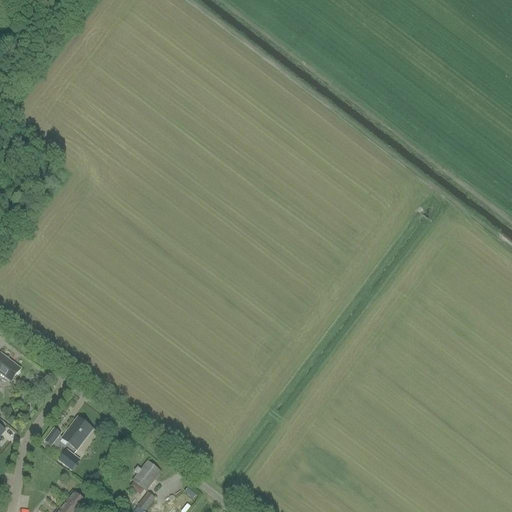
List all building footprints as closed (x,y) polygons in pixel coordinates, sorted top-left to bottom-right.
[(0,375),(10,383),(19,371),(0,356),(0,375)] [(77,452),(92,431),(78,420),(62,440),(77,452)] [(62,435),(55,429),(45,442),(52,447),(62,435)] [(67,450),(59,461),(73,471),(81,460),(67,450)] [(145,493),(160,474),(146,463),(131,482),(145,493)] [(74,493),(67,502),(79,511),(81,511),(88,504),(74,493)] [(137,509),(139,510),(137,511),(145,511),(156,500),(148,494),(147,495),(137,509)] [(79,511),(67,502),(59,511),(60,511),(79,511)]
